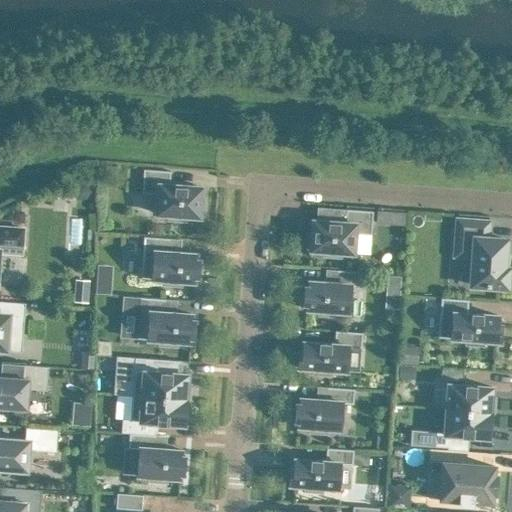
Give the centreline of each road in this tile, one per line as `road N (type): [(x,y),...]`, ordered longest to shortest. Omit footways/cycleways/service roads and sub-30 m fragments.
road 1 (residential): [(237,511),(256,188),(511,209)]
road 2 (track): [(0,114),(55,88),(511,122)]
